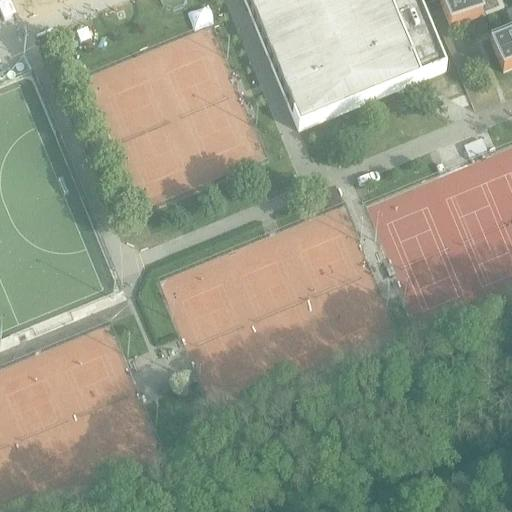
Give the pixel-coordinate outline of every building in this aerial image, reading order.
[(242,0),(250,19),(253,26),(267,59),(270,66),(283,99),(286,106),(298,134),(325,122),(333,119),(397,93),(422,82),(446,73),(415,0),(242,0)] [(511,0),(436,0),(450,32),(482,18),(474,0),(511,0),(511,34),(489,44),(503,76),(511,71),(511,0)] [(481,142),(463,150),(468,162),(486,155),(481,142)] [(511,148),(363,208),(416,341),(511,302),(511,148)] [(340,208),(334,194),(317,201),(323,214),(340,208)]
